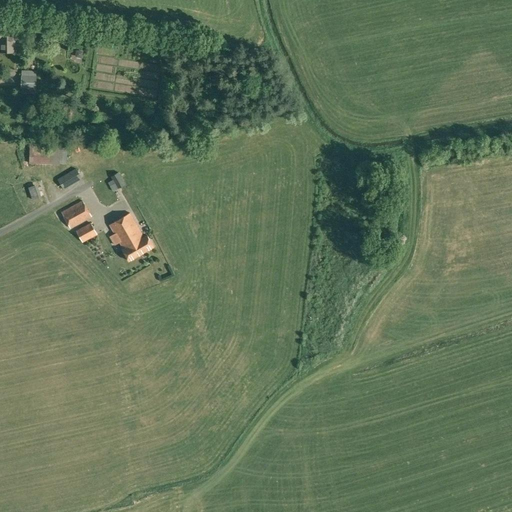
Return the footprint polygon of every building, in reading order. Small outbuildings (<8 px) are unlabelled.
[(12,37),(11,21),(0,21),(0,52),(14,52),(14,46),(16,46),(15,37),(12,37)] [(83,39),(85,27),(58,24),(56,36),(83,39)] [(36,95),(36,77),(21,76),(20,94),(36,95)] [(63,189),(81,178),(76,169),(58,180),(63,189)] [(118,189),(126,184),(118,172),(111,176),(118,189)] [(32,200),(41,198),(37,184),(28,187),(32,200)] [(70,228),(91,216),(82,201),(61,212),(70,228)] [(144,237),(130,213),(110,224),(115,233),(109,236),(114,245),(120,242),(124,249),(122,249),(129,261),(153,247),(147,235),(144,237)] [(48,215),(13,235),(23,254),(59,234),(48,215)] [(82,242),(97,234),(91,223),(76,231),(82,242)]
